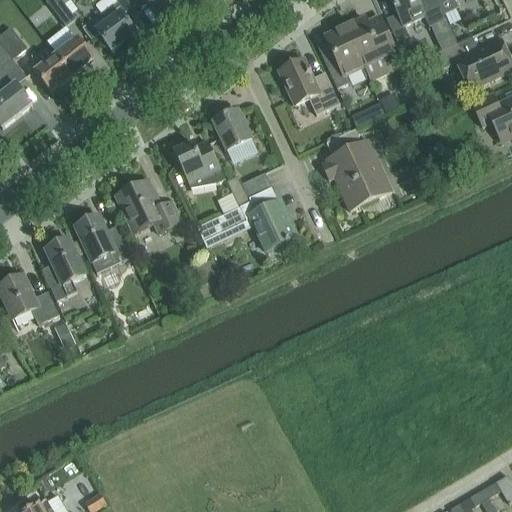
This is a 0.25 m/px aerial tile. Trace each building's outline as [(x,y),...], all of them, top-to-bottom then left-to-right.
[(67,30),(77,23),(59,0),(50,0),(47,3),(67,30)] [(96,9),(102,17),(93,23),(83,31),(91,42),(99,37),(112,54),(135,36),(121,17),(135,6),(130,0),(101,0),(104,3),(96,9)] [(143,0),(158,19),(179,3),(177,0),(143,0)] [(389,0),(397,17),(386,22),(397,45),(409,39),(404,29),(424,19),(429,30),(445,22),(443,17),(444,17),(435,0),(389,0)] [(435,0),(444,17),(458,11),(453,1),(456,0),(435,0)] [(365,21),(345,31),(367,77),(371,86),(391,77),(387,68),(397,64),(400,62),(389,36),(380,17),(366,23),(365,21)] [(37,36),(25,20),(0,39),(0,47),(13,63),(27,52),(26,50),(31,47),(36,54),(47,45),(39,35),(37,36)] [(353,89),(366,83),(367,77),(345,31),(325,40),(335,61),(324,66),(333,84),(337,92),(348,87),(353,89)] [(478,54),(472,40),(435,57),(441,71),(456,64),(470,95),(511,75),(511,68),(500,44),(478,54)] [(72,79),(93,63),(77,42),(56,58),(72,79)] [(51,96),(72,79),(56,58),(35,75),(51,96)] [(0,128),(2,132),(32,108),(16,88),(26,81),(13,63),(0,72),(0,84),(7,94),(0,99),(0,128)] [(310,75),(304,63),(278,75),(294,109),(309,103),(316,118),(339,107),(325,76),(313,82),(311,78),(312,77),(311,74),(310,75)] [(511,103),(495,112),(489,99),(471,107),(482,131),(491,126),(500,145),(511,138),(511,103)] [(400,111),(395,100),(382,107),(388,117),(400,111)] [(227,154),(252,142),(238,113),(213,125),(227,154)] [(362,146),(355,132),(326,146),(332,161),(326,164),(327,166),(322,169),(329,184),(334,182),(350,215),(392,195),(368,144),(362,146)] [(221,173),(207,145),(196,151),(193,146),(173,155),(189,188),(191,192),(217,187),(226,182),(221,173)] [(248,202),(271,191),(264,177),(241,188),(248,202)] [(248,202),(241,188),(238,180),(227,185),(239,211),(240,210),(250,206),(248,202)] [(158,211),(145,184),(144,185),(145,186),(119,199),(119,197),(118,198),(137,236),(154,228),(158,237),(181,226),(170,205),(158,211)] [(286,247),(290,245),(289,244),(297,240),(292,229),(289,227),(278,205),(248,219),(266,255),(285,246),(286,247)] [(222,237),(229,234),(247,225),(240,210),(239,211),(215,222),(222,237)] [(108,239),(99,220),(75,231),(81,244),(76,246),(81,257),(87,255),(92,267),(106,261),(111,271),(132,261),(126,247),(116,229),(116,230),(118,234),(108,239)] [(72,248),(69,242),(46,253),(53,268),(42,273),(56,305),(77,295),(72,285),(86,278),(77,259),(81,257),(76,246),(72,248)] [(211,263),(199,268),(205,282),(200,284),(207,300),(225,292),(224,290),(218,276),(211,263)] [(233,269),(218,276),(224,290),(239,283),(233,269)] [(34,301),(24,278),(0,288),(0,297),(12,323),(30,314),(37,328),(58,319),(47,295),(34,301)] [(72,341),(64,326),(54,331),(64,352),(76,346),(73,341),(72,341)] [(511,504),(511,485),(508,479),(484,493),(489,501),(501,494),(509,507),(511,504)] [(495,511),(489,501),(484,493),(459,507),(462,511),(471,511),(472,511),(475,509),(481,506),(484,511),(495,511)] [(88,511),(97,511),(106,507),(99,496),(85,505),(88,511)] [(51,511),(46,503),(32,511),(51,511)]
